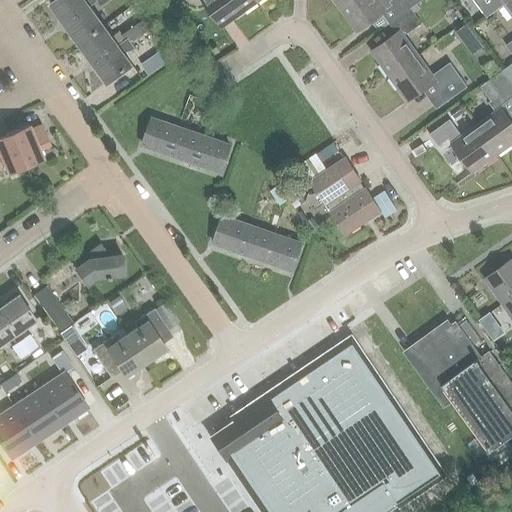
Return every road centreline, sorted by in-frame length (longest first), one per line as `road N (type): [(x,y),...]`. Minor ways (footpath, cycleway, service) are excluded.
road 1 (residential): [(436,225),(303,37),(283,39),(235,68)]
road 2 (residential): [(41,484),(240,350)]
road 3 (residential): [(240,350),(436,225)]
road 4 (residential): [(240,350),(109,174)]
road 5 (residential): [(0,252),(109,174)]
